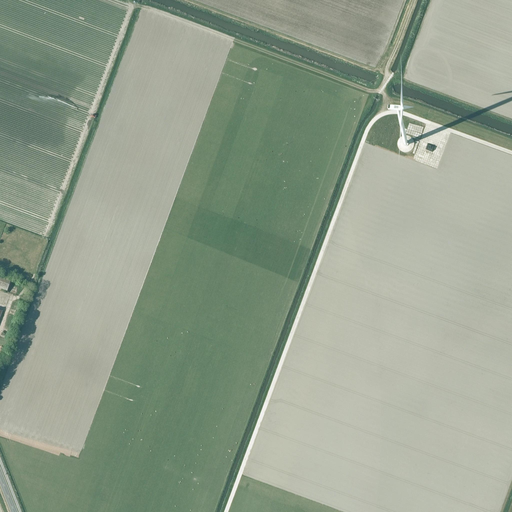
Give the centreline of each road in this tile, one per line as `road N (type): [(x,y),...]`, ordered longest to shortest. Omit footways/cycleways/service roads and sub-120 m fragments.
road 1 (track): [(385,96),(383,85),(369,90),(138,5)]
road 2 (track): [(325,234),(385,96)]
